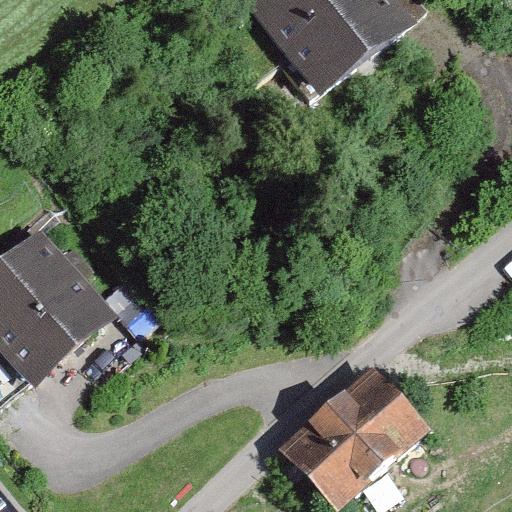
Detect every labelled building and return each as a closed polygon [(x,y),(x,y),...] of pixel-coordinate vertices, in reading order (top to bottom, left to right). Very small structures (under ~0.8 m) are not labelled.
[(388,0),(271,0),(251,16),(323,105),(414,32),(388,0)] [(42,239),(0,274),(0,352),(38,397),(117,331),(80,287),(96,274),(74,249),(60,261),(42,239)] [(140,301),(119,321),(141,344),(162,324),(140,301)] [(380,380),(285,460),(329,511),(346,511),(431,440),(380,380)] [(0,511),(16,511),(0,493),(0,511)]
